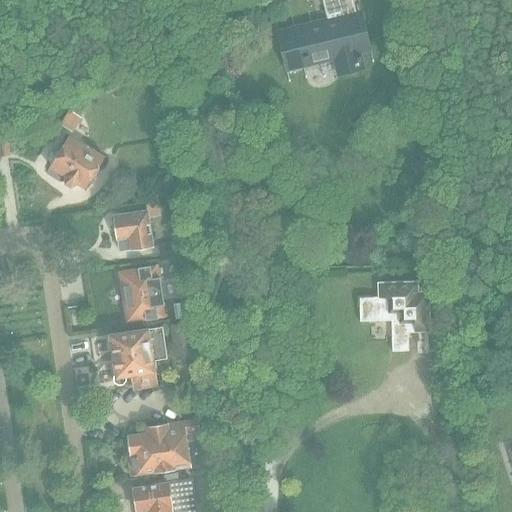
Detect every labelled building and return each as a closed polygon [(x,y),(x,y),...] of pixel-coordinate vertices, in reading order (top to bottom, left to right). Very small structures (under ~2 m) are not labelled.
[(364,69),(357,41),(363,39),(353,0),(323,0),(328,20),(283,31),(292,68),(308,64),(306,53),(332,46),(339,75),(364,69)] [(0,154),(10,153),(7,130),(0,131),(0,154)] [(85,187),(105,156),(69,134),(59,150),(52,150),(48,156),(51,162),(50,165),(64,174),(65,183),(72,187),(78,183),(85,187)] [(148,217),(158,215),(156,201),(145,202),(147,210),(114,215),(119,250),(153,245),(148,217)] [(160,258),(179,255),(177,242),(158,245),(160,258)] [(124,296),(158,291),(162,290),(158,264),(140,267),(134,273),(123,275),(124,279),(122,281),(123,289),(125,290),(126,294),(124,296)] [(183,278),(172,279),(173,288),(184,286),(183,278)] [(408,333),(431,333),(430,291),(420,292),(419,281),(378,282),(378,296),(359,297),(360,321),(391,320),(392,351),(409,351),(408,333)] [(186,295),(184,286),(173,288),(175,296),(186,295)] [(166,316),(162,290),(158,291),(124,296),(126,298),(127,301),(125,303),(126,312),(129,314),(129,317),(143,315),(147,319),(166,316)] [(170,323),(175,356),(194,353),(188,320),(170,323)] [(150,359),(165,357),(163,349),(154,350),(152,338),(148,339),(146,329),(111,335),(112,339),(110,341),(110,345),(113,347),(117,372),(114,374),(115,378),(118,381),(122,381),(124,378),(124,373),(133,372),(134,382),(154,379),(150,359)] [(185,433),(200,430),(198,419),(160,425),(161,430),(128,435),(129,439),(126,443),(127,449),(131,451),(131,455),(128,459),(130,474),(190,465),(185,433)] [(168,482),(133,487),(136,511),(180,511),(178,501),(181,500),(178,484),(179,484),(177,472),(167,474),(168,482)]
